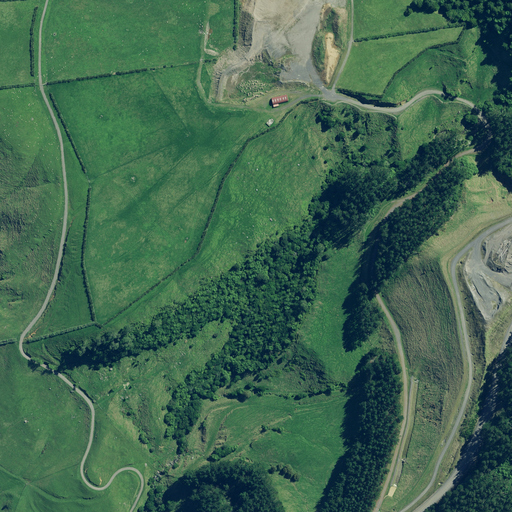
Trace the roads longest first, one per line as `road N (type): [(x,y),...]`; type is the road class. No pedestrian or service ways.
road 1 (track): [(382,511),(410,433),(411,378),(394,326),(374,303),(373,229),(448,161),(477,151)]
road 2 (track): [(63,256),(26,339),(30,353),(83,396),(91,482),(134,482),(137,511)]
road 3 (track): [(477,151),(493,240),(487,269),(460,280),(453,313),(481,373)]
road 4 (track): [(330,93),(365,106),(462,97),(491,124),(477,151)]
road 5 (track): [(481,373),(481,407),(461,463),(415,511)]
